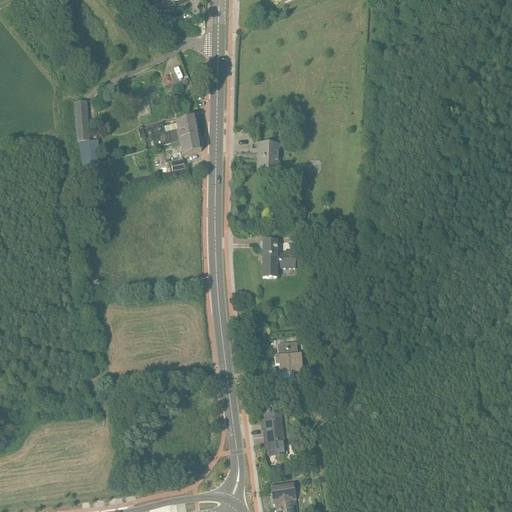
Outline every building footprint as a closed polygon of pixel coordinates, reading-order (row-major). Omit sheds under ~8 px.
[(74,104),(76,123),(78,144),(79,143),(89,142),(87,119),(86,103),(75,104),(74,104)] [(177,132),(166,135),(165,134),(163,123),(142,129),(144,135),(148,150),(171,144),(199,138),(196,121),(192,122),(176,126),(177,131),(177,132)] [(280,131),(280,140),(288,140),(289,131),(280,131)] [(180,148),(182,158),(201,153),(199,138),(171,144),(172,150),(180,148)] [(89,142),(79,143),(83,169),(101,164),(98,142),(89,142)] [(258,171),(279,171),(280,146),(251,145),(251,154),(258,154),(258,171)] [(175,164),(172,164),(173,171),(177,170),(184,170),(183,163),(175,164)] [(94,187),(102,185),(99,166),(90,168),(94,187)] [(288,243),(298,245),(300,236),(290,234),(288,243)] [(263,279),(277,280),(277,270),(295,270),(295,252),(284,252),(283,255),(277,255),(277,243),(260,243),(260,251),(263,251),(263,279)] [(247,341),(252,346),(256,341),(252,337),(247,341)] [(283,382),(292,382),(303,381),(301,355),(297,355),(296,344),(277,346),(278,357),(274,357),(275,363),(278,363),(279,369),(278,369),(279,371),(282,370),(283,382)] [(276,457),(285,456),(286,455),(282,414),(271,416),(272,416),(272,422),(261,423),(263,434),(265,433),(268,453),(276,452),(276,457)] [(276,511),(297,511),(295,502),(296,502),(293,487),(271,491),(274,506),(275,505),(276,511)]
